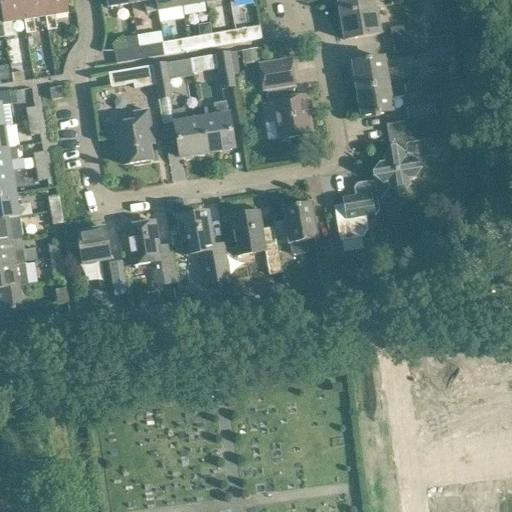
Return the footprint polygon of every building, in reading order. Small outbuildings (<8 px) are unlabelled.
[(12,24),(25,22),(21,0),(0,0),(0,6),(5,39),(14,38),(12,24)] [(34,20),(45,19),(42,0),(21,0),(25,22),(27,35),(36,34),(34,20)] [(42,0),(45,19),(47,32),(57,31),(55,17),(68,15),(65,0),(42,0)] [(127,5),(131,5),(130,0),(105,0),(107,9),(127,5)] [(130,0),(131,5),(143,3),(145,14),(157,12),(155,1),(154,0),(130,0)] [(157,12),(182,8),(180,0),(154,0),(155,1),(157,12)] [(206,4),(204,0),(180,0),(182,8),(206,4)] [(337,0),(340,15),(375,9),(373,0),(337,0)] [(375,9),(340,15),(345,42),(380,36),(375,9)] [(394,45),(425,40),(422,23),(391,29),(394,45)] [(235,31),(237,44),(261,40),(259,27),(235,31)] [(211,49),(237,44),(235,31),(210,36),(211,49)] [(189,52),(211,49),(210,36),(187,40),(189,52)] [(141,61),(139,48),(137,37),(123,39),(124,51),(114,52),(116,65),(141,61)] [(165,57),(189,52),(187,40),(163,44),(165,57)] [(425,40),(394,45),(396,60),(427,55),(425,40)] [(141,61),(165,57),(163,44),(139,48),(141,61)] [(236,88),(230,53),(216,56),(222,90),(236,88)] [(357,91),(403,83),(401,69),(386,71),(384,59),(370,62),(370,60),(365,60),(365,62),(352,65),(357,91)] [(291,61),(271,64),(258,67),(262,92),(265,92),(268,105),(273,104),(276,121),(279,141),(311,136),(305,97),(294,99),(292,87),(295,87),(291,61)] [(193,78),(190,62),(167,66),(169,82),(193,78)] [(166,65),(154,67),(159,103),(172,100),(166,65)] [(134,90),(156,86),(153,67),(108,75),(111,89),(133,85),(134,90)] [(403,83),(357,91),(361,118),(374,116),(375,118),(380,117),(379,115),(393,113),(391,100),(405,97),(403,83)] [(86,88),(87,99),(105,97),(104,85),(86,88)] [(61,88),(49,90),(51,102),(63,100),(61,88)] [(0,128),(4,127),(1,108),(11,106),(8,93),(0,94),(0,128)] [(436,102),(403,107),(406,123),(420,120),(438,117),(436,102)] [(201,120),(206,155),(233,150),(226,105),(214,107),(216,118),(201,120)] [(28,123),(38,121),(36,108),(26,110),(28,123)] [(206,155),(201,120),(186,123),(184,110),(172,112),(180,159),(206,155)] [(123,167),(152,162),(149,145),(153,145),(148,113),(134,115),(135,123),(113,127),(117,152),(121,151),(123,167)] [(343,206),(334,208),(337,227),(340,242),(363,239),(367,230),(365,218),(375,217),(378,213),(385,211),(383,201),(390,192),(399,198),(404,197),(411,188),(409,181),(415,180),(420,172),(420,166),(411,159),(404,160),(404,155),(400,153),(406,145),(419,143),(445,139),(441,116),(438,117),(420,120),(406,123),(386,126),(390,149),(383,158),(384,163),(379,164),(372,173),(373,179),(375,180),(372,184),(370,183),(357,185),(354,189),(355,198),(343,200),(343,199),(342,199),(343,206)] [(38,121),(28,123),(30,137),(40,136),(38,121)] [(0,152),(8,151),(4,127),(0,128),(0,152)] [(0,174),(12,173),(10,162),(19,161),(17,150),(8,151),(0,152),(0,174)] [(36,169),(45,167),(43,153),(34,155),(36,169)] [(45,167),(36,169),(38,182),(48,181),(45,167)] [(0,198),(15,196),(12,173),(0,174),(0,198)] [(0,221),(9,220),(19,218),(15,196),(0,198),(0,221)] [(51,213),(61,211),(58,198),(49,199),(51,213)] [(283,209),(286,229),(291,257),(307,254),(306,243),(317,241),(311,205),(283,209)] [(61,211),(51,213),(53,227),(63,225),(61,211)] [(230,218),(233,238),(237,258),(266,253),(270,276),(281,274),(276,241),(264,243),(259,213),(230,218)] [(181,235),(184,255),(184,257),(198,255),(204,287),(230,282),(224,246),(223,246),(224,255),(213,257),(208,228),(209,228),(207,214),(179,219),(182,235),(181,235)] [(0,244),(11,242),(23,241),(19,218),(9,220),(0,221),(0,244)] [(126,228),(129,247),(133,266),(151,263),(155,287),(176,283),(170,247),(158,249),(154,223),(126,228)] [(105,230),(77,234),(79,246),(77,247),(78,250),(80,250),(82,265),(84,265),(86,277),(89,280),(98,279),(100,290),(113,288),(114,296),(127,294),(125,283),(122,263),(111,265),(105,230)] [(0,266),(34,261),(37,261),(35,250),(13,254),(11,242),(0,244),(0,266)] [(52,258),(61,257),(58,242),(49,244),(52,258)] [(322,286),(336,283),(329,243),(315,245),(322,286)] [(61,257),(52,258),(55,272),(63,270),(61,257)] [(0,290),(18,288),(29,286),(25,263),(34,262),(34,261),(0,266),(0,290)] [(401,272),(389,274),(391,287),(403,285),(401,272)] [(18,288),(0,290),(0,314),(22,311),(19,291),(18,288)] [(67,289),(65,289),(57,290),(59,305),(69,304),(67,289)] [(28,322),(54,318),(52,306),(26,310),(28,322)] [(500,359),(488,360),(489,368),(501,367),(500,359)] [(476,362),(464,364),(465,372),(477,370),(476,362)] [(464,364),(453,365),(454,373),(465,372),(464,364)] [(511,379),(491,383),(498,428),(511,425),(511,379)] [(491,383),(467,386),(474,431),(498,428),(491,383)] [(467,386),(443,390),(449,435),(474,431),(467,386)] [(509,511),(506,483),(482,487),(485,511),(509,511)] [(485,511),(482,487),(457,490),(460,511),(485,511)]
